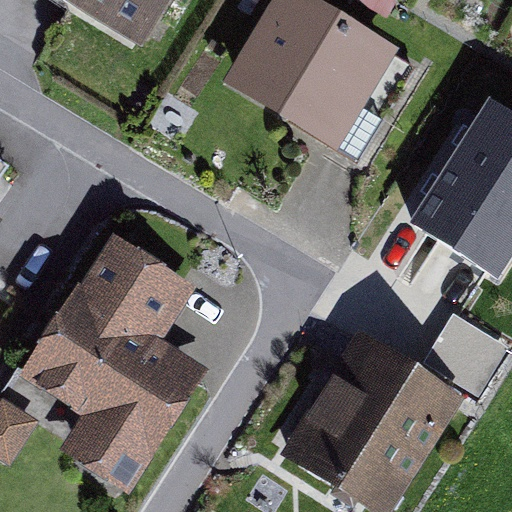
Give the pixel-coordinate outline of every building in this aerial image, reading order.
[(38,0),(143,61),(178,0),(38,0)] [(291,0),(282,0),(223,100),(360,181),(422,77),(291,0)] [(511,120),(492,108),(416,227),(498,279),(511,257),(511,120)] [(0,187),(9,176),(0,169),(0,187)] [(203,282),(116,227),(82,280),(78,277),(17,373),(80,413),(59,445),(131,491),(214,362),(170,334),(203,282)] [(511,346),(458,311),(424,364),(483,402),(511,357),(511,346)] [(400,511),(464,413),(358,345),(281,465),(353,511),(400,511)] [(40,418),(3,394),(0,399),(0,456),(10,463),(40,418)]
